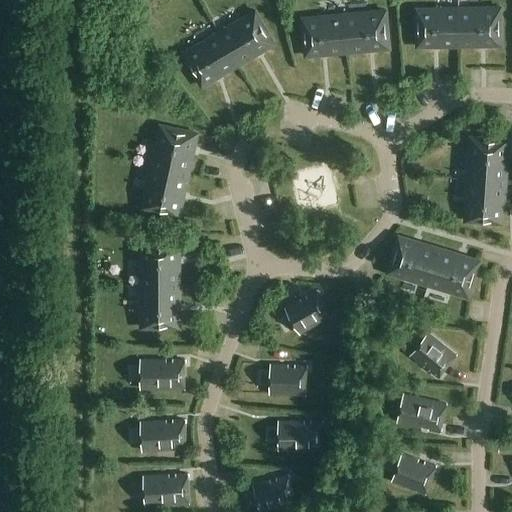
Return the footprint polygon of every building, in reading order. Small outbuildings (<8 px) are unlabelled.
[(461,8),(419,7),(418,45),(460,46),(461,8)] [(503,8),(461,8),(460,46),(502,46),(503,8)] [(257,10),(221,32),(240,65),(276,43),(257,10)] [(388,11),(346,14),(349,52),(391,49),(388,11)] [(346,14),(304,17),(307,54),(349,52),(346,14)] [(221,32),(185,53),(204,86),(240,65),(221,32)] [(381,113),(382,133),(399,132),(398,113),(381,113)] [(162,124),(153,165),(190,173),(199,132),(162,124)] [(472,137),(470,179),(508,181),(510,139),(472,137)] [(153,165),(144,206),(181,214),(190,173),(153,165)] [(297,219),(337,214),(332,175),(292,180),(297,219)] [(470,179),(468,221),(506,223),(508,181),(470,179)] [(357,190),(360,218),(378,216),(375,188),(357,190)] [(211,201),(216,229),(231,226),(226,198),(211,201)] [(440,248),(400,236),(389,272),(429,285),(440,248)] [(143,243),(144,285),(182,284),(181,242),(143,243)] [(222,246),(225,270),(243,268),(240,244),(222,246)] [(480,260),(440,248),(429,285),(469,297),(480,260)] [(144,285),(144,327),(182,326),(182,284),(144,285)] [(300,303),(285,313),(301,338),(331,319),(315,294),(306,300),(307,302),(301,306),(300,303)] [(426,367),(432,371),(430,373),(439,380),(458,357),(429,334),(411,358),(425,369),(426,367)] [(173,365),(166,365),(166,361),(140,361),(141,394),(185,393),(185,360),(173,360),(173,365)] [(271,398),(307,398),(307,368),(295,368),(295,371),(289,371),(289,368),(271,368),(271,398)] [(448,405),(404,395),(397,427),(422,433),(423,428),(430,430),(429,434),(440,437),(448,405)] [(140,422),(141,454),(185,453),(184,420),(172,421),(173,425),(166,426),(166,421),(140,422)] [(311,427),(304,427),(304,422),(278,422),(278,455),(322,454),(322,422),(310,422),(311,427)] [(421,461),(404,455),(393,483),(427,496),(438,468),(427,463),(426,466),(420,464),(421,461)] [(169,481),(168,477),(142,480),(146,511),(149,511),(191,506),(186,474),(175,476),(175,480),(169,481)] [(270,482),(253,487),(260,511),(275,511),(296,506),(287,477),(276,480),(277,483),(271,485),(270,482)] [(399,487),(396,496),(421,503),(423,494),(399,487)]
